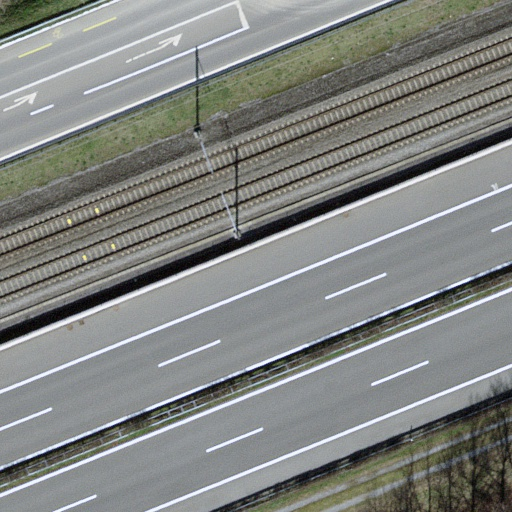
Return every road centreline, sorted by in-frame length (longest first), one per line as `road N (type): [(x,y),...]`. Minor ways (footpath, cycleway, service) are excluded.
road 1 (motorway): [(511,221),(0,427)]
road 2 (motorway): [(54,511),(511,328)]
road 3 (primary): [(272,1),(0,110)]
road 4 (track): [(295,511),(511,425)]
